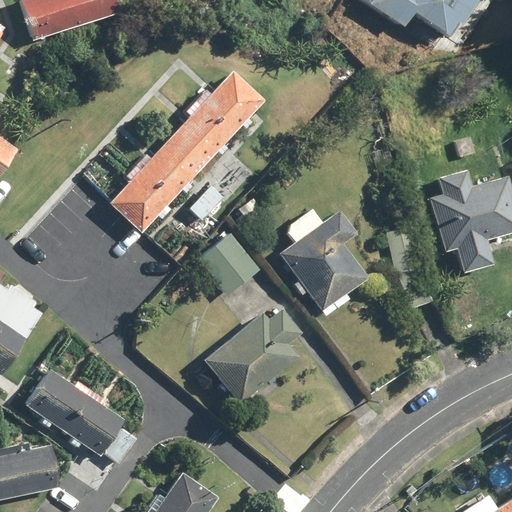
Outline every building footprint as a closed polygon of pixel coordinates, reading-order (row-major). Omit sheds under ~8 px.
[(104,0),(29,0),(10,6),(23,46),(110,18),(104,0)] [(373,0),(375,1),(371,6),(405,26),(412,14),(447,34),(453,24),(461,28),(477,0),(373,0)] [(163,213),(159,209),(173,195),(176,198),(188,185),(185,182),(210,156),(214,159),(222,151),(218,147),(235,130),(238,133),(245,125),(242,122),(259,104),(228,74),(212,91),(206,86),(176,117),(182,122),(147,159),(141,154),(115,180),(121,186),(101,208),(132,237),(149,220),(153,223),(163,213)] [(492,108),(463,120),(469,134),(497,123),(492,108)] [(411,139),(397,144),(414,199),(432,193),(423,162),(419,164),(411,139)] [(0,165),(9,152),(0,146),(0,165)] [(294,159),(274,182),(285,192),(305,169),(294,159)] [(442,175),(447,195),(432,199),(445,249),(456,246),(463,272),(493,264),(486,238),(511,231),(511,198),(507,180),(473,189),(468,169),(442,175)] [(205,185),(182,212),(198,225),(221,198),(205,185)] [(286,233),(296,245),(280,258),(299,282),(294,286),(304,299),(309,295),(328,320),(349,303),(344,295),(367,277),(343,247),(357,236),(338,212),(325,223),(315,210),(286,233)] [(400,225),(378,233),(405,311),(427,304),(400,225)] [(259,271),(228,231),(194,258),(225,298),(259,271)] [(0,375),(41,314),(33,308),(39,300),(13,283),(8,290),(0,284),(0,375)] [(273,312),(258,324),(249,314),(191,364),(230,409),(288,360),(279,349),(293,336),(273,312)] [(132,434),(97,410),(102,402),(70,381),(65,389),(41,373),(16,411),(91,460),(94,455),(111,465),(132,434)] [(46,450),(19,455),(17,446),(0,448),(0,500),(53,492),(46,450)] [(511,466),(505,456),(483,470),(490,481),(484,485),(491,497),(511,483),(511,466)] [(206,511),(212,503),(174,476),(160,497),(154,493),(140,511),(206,511)] [(479,494),(450,511),(511,511),(511,493),(489,509),(479,494)]
